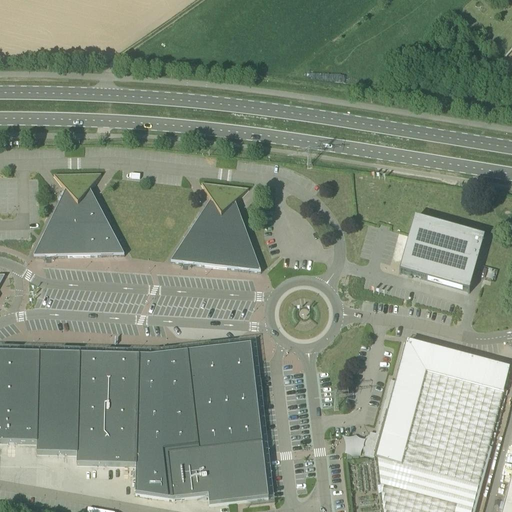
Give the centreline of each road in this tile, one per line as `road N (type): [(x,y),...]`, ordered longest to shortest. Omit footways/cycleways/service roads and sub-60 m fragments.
road 1 (primary): [(511,147),(203,101),(0,92)]
road 2 (primary): [(0,119),(202,128),(511,173)]
road 3 (unclassified): [(322,287),(340,256),(337,235),(289,186),(122,163),(0,165)]
road 4 (unclassified): [(13,316),(272,327)]
road 5 (unclassified): [(275,298),(45,283),(19,271)]
road 6 (unclassified): [(324,511),(308,350)]
road 7 (unclassified): [(0,485),(149,511)]
road 8 (track): [(200,0),(110,63),(106,94)]
